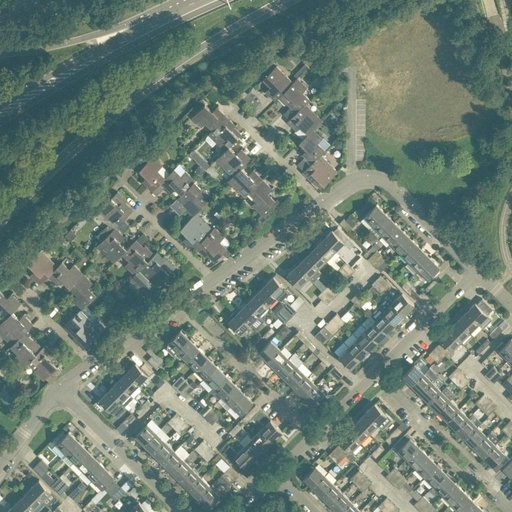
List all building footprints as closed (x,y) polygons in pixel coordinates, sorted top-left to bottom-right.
[(389,24),(360,38),(379,78),(391,81),(374,89),(380,101),(389,121),(433,132),(441,127),(450,130),(468,121),(469,115),(472,114),(481,116),(494,110),(482,86),(473,83),(465,68),(464,68),(440,79),(414,73),(413,73),(404,53),(404,54),(389,24)] [(292,81),(284,72),(276,65),(263,78),(270,86),(264,92),(265,92),(267,90),(269,91),(268,92),(275,100),(278,97),(289,86),(288,85),(292,81)] [(296,112),(301,107),(306,102),(310,98),(303,90),(307,86),(297,76),(292,81),(288,85),(289,86),(278,97),(286,104),(288,102),(290,103),(289,104),(296,112)] [(214,128),(225,117),(218,109),(217,110),(215,109),(218,106),(218,105),(211,112),(204,104),(191,117),(201,127),(207,122),(214,128)] [(296,112),(287,120),(295,128),(296,127),(298,129),(295,131),(295,132),(296,131),(303,138),(308,133),(313,129),(322,120),(312,110),(308,114),(301,107),(296,112)] [(232,125),(233,124),(225,117),(214,128),(214,129),(209,134),(225,150),(230,146),(239,137),(231,129),(236,124),(233,127),(232,125)] [(312,163),(316,158),(325,150),(318,142),(322,138),(313,129),(308,133),(303,138),(299,141),(307,149),(301,155),(304,153),(305,154),(304,155),(312,163)] [(179,145),(173,139),(170,144),(175,149),(179,145)] [(237,171),(242,167),(251,158),(243,150),(242,151),(240,150),(243,147),(237,153),(230,146),(225,150),(216,159),(233,175),(237,171)] [(169,172),(160,163),(153,156),(140,169),(147,176),(141,182),(141,183),(144,180),(145,182),(144,183),(152,190),(161,181),(169,172)] [(328,161),(323,165),(316,158),(312,163),(303,171),(310,179),(312,178),(313,180),(310,182),(311,183),(313,180),(321,187),(337,171),(328,161)] [(215,169),(211,164),(206,169),(210,174),(215,169)] [(249,192),(263,179),(255,171),(254,172),(253,171),(255,168),(249,174),(242,167),(237,171),(233,175),(228,180),(238,189),(242,185),(249,192)] [(182,193),(191,185),(195,180),(185,170),(181,175),(174,168),(169,172),(161,181),(168,189),(169,188),(171,189),(168,192),(169,192),(175,186),(182,193)] [(275,200),(268,193),(274,186),(271,189),(269,187),(270,186),(263,179),(249,192),(256,199),(252,204),(261,213),(258,217),(263,221),(277,206),(273,202),(275,200)] [(197,191),(191,185),(182,193),(174,201),(179,206),(182,203),(185,205),(186,204),(188,206),(185,209),(186,208),(193,215),(198,210),(199,210),(212,197),(202,187),(197,191)] [(115,227),(120,223),(133,210),(125,202),(124,203),(123,201),(125,199),(125,198),(124,199),(117,192),(118,191),(94,215),(115,227)] [(374,224),(386,212),(377,204),(378,203),(377,202),(365,215),(374,224)] [(201,212),(199,210),(198,210),(193,215),(180,228),(188,235),(182,241),(185,239),(186,240),(185,241),(193,249),(196,246),(213,228),(199,214),(201,212)] [(383,233),(395,221),(386,212),(374,224),(383,233)] [(353,227),(346,220),(344,218),(339,222),(348,231),(353,227)] [(392,242),(404,230),(395,221),(383,233),(392,242)] [(225,236),(215,226),(213,228),(196,246),(203,254),(206,251),(207,252),(206,253),(214,261),(223,253),(227,257),(233,250),(228,246),(227,248),(220,240),(225,236)] [(123,235),(115,227),(101,240),(96,245),(104,253),(104,252),(114,262),(123,253),(127,248),(120,241),(126,235),(126,234),(123,237),(122,236),(123,235)] [(323,238),(335,250),(344,241),(332,229),(323,238)] [(401,251),(412,239),(404,230),(392,242),(401,251)] [(80,241),(74,236),(71,240),(76,245),(80,241)] [(44,246),(49,241),(45,238),(41,242),(44,246)] [(326,259),(335,250),(323,238),(314,247),(326,259)] [(135,273),(154,254),(147,247),(144,249),(143,248),(144,247),(136,239),(127,248),(123,253),(130,260),(125,264),(135,273)] [(410,260),(421,248),(412,239),(401,251),(410,260)] [(367,257),(376,248),(373,245),(364,254),(367,257)] [(317,268),(326,259),(314,247),(305,256),(317,268)] [(372,262),(381,253),(377,249),(376,248),(367,257),(372,262)] [(419,269),(430,257),(421,248),(410,260),(419,269)] [(51,258),(48,256),(41,249),(28,262),(35,269),(29,276),(32,273),(33,275),(32,276),(40,283),(49,275),(58,265),(51,258)] [(174,272),(173,272),(172,273),(169,273),(176,266),(168,259),(165,261),(164,260),(165,259),(157,251),(154,254),(135,273),(130,278),(131,279),(145,293),(146,293),(147,295),(163,279),(164,281),(163,282),(163,283),(164,283),(165,284),(166,284),(167,284),(168,284),(169,284),(170,284),(171,283),(173,281),(174,280),(174,279),(175,279),(175,278),(175,277),(175,276),(175,275),(175,274),(174,273),(174,272)] [(376,266),(385,257),(381,253),(372,262),(376,266)] [(308,277),(317,268),(305,256),(296,265),(308,277)] [(381,271),(383,268),(390,262),(385,257),(376,266),(381,271)] [(425,279),(427,277),(428,278),(440,266),(430,257),(419,269),(419,270),(417,272),(425,279)] [(342,265),(346,261),(342,258),(338,262),(341,266),(337,270),(346,279),(350,274),(342,265)] [(70,286),(83,274),(74,264),(69,268),(62,261),(58,265),(49,275),(56,282),(58,281),(59,282),(56,285),(57,285),(63,279),(70,286)] [(355,270),(351,266),(346,261),(342,265),(350,274),(355,270)] [(299,286),(308,277),(296,265),(288,274),(287,273),(286,273),(299,286)] [(285,286),(287,284),(276,273),(274,276),(274,275),(264,284),(276,296),(286,287),(285,286)] [(82,308),(89,301),(95,295),(88,287),(92,283),(83,274),(70,286),(77,294),(71,300),(74,297),(76,299),(75,300),(82,308)] [(389,283),(382,276),(380,274),(376,279),(385,288),(389,283)] [(326,286),(331,282),(326,277),(318,286),(322,290),(331,299),(335,295),(326,286)] [(373,300),(385,288),(376,279),(372,283),(373,284),(366,292),(373,300)] [(405,289),(410,285),(406,281),(402,286),(405,289)] [(340,291),(335,285),(331,282),(326,286),(335,295),(340,291)] [(267,305),(276,296),(264,284),(256,293),(267,305)] [(415,299),(419,294),(410,285),(405,289),(415,299)] [(12,311),(21,303),(13,295),(12,296),(11,294),(14,292),(13,291),(7,297),(0,290),(0,317),(3,320),(7,316),(8,316),(12,311)] [(126,296),(121,290),(116,296),(121,301),(126,296)] [(327,304),(331,299),(322,290),(318,295),(327,304)] [(368,299),(364,294),(359,290),(355,295),(364,303),(368,299)] [(414,304),(412,302),(402,292),(393,301),(405,313),(414,304)] [(259,314),(267,305),(256,293),(247,302),(259,314)] [(297,310),(295,309),(304,301),(298,295),(290,303),(288,301),(284,306),(293,315),(297,310)] [(360,307),(364,303),(355,295),(351,298),(360,307)] [(396,322),(405,313),(393,301),(384,310),(396,322)] [(250,323),(259,314),(247,302),(238,311),(250,323)] [(467,311),(479,323),(487,314),(476,302),(467,311)] [(289,319),(293,315),(284,306),(279,310),(289,319)] [(73,338),(76,341),(84,348),(108,324),(98,315),(92,320),(81,308),(64,325),(75,336),(73,338)] [(284,323),(289,319),(279,310),(275,314),(284,323)] [(387,331),(396,322),(384,310),(375,319),(387,331)] [(19,318),(12,311),(8,316),(7,316),(3,320),(0,322),(0,332),(12,345),(20,337),(24,332),(33,324),(26,316),(24,317),(23,315),(26,313),(25,312),(19,318)] [(241,332),(250,323),(238,311),(229,320),(228,319),(228,320),(241,332)] [(469,332),(479,323),(467,311),(458,320),(469,332)] [(333,317),(341,326),(351,317),(346,312),(341,317),(337,313),(333,317)] [(337,331),(341,326),(333,317),(328,321),(337,331)] [(378,340),(387,331),(375,319),(366,328),(378,340)] [(460,341),(469,332),(458,320),(449,329),(460,341)] [(333,334),(337,331),(328,321),(324,325),(333,334)] [(290,329),(286,325),(283,326),(279,330),(284,336),(290,329)] [(329,339),(333,334),(324,325),(320,330),(329,339)] [(490,334),(494,338),(503,329),(499,325),(490,334)] [(173,355),(178,350),(190,338),(181,330),(182,329),(182,328),(169,341),(167,349),(173,355)] [(369,349),(378,340),(366,328),(358,337),(369,349)] [(451,350),(460,341),(449,329),(439,338),(441,340),(437,345),(446,354),(449,358),(454,353),(451,350)] [(265,339),(272,333),(268,330),(262,336),(265,339)] [(302,339),(305,336),(299,330),(295,333),(302,339)] [(27,362),(42,347),(35,340),(32,342),(31,341),(32,340),(24,332),(20,337),(12,345),(11,345),(18,353),(13,357),(23,367),(27,363),(27,362)] [(260,345),(265,339),(262,336),(257,342),(260,345)] [(308,345),(311,342),(305,336),(302,339),(308,345)] [(509,358),(511,354),(511,337),(511,338),(511,337),(511,336),(505,344),(503,341),(497,347),(509,358)] [(361,358),(369,349),(358,337),(349,346),(361,358)] [(187,359),(199,347),(190,338),(178,350),(187,359)] [(485,347),(491,341),(488,338),(482,344),(485,347)] [(269,360),(280,348),(271,339),(259,351),(269,360)] [(313,351),(316,348),(311,342),(308,345),(313,351)] [(52,353),(53,352),(45,344),(42,347),(27,362),(27,363),(34,370),(35,369),(44,379),(58,366),(64,359),(56,352),(53,355),(52,353)] [(479,353),(485,347),(482,344),(476,350),(479,353)] [(442,358),(446,354),(437,345),(433,349),(442,358)] [(351,367),(361,358),(349,346),(339,355),(351,367)] [(196,368),(208,356),(199,347),(187,359),(196,368)] [(277,369),(289,357),(280,348),(269,360),(277,369)] [(438,362),(442,358),(433,349),(424,358),(430,363),(434,359),(438,362)] [(167,362),(165,360),(156,351),(152,355),(161,364),(163,366),(167,362)] [(322,360),(325,356),(319,351),(316,354),(322,360)] [(156,368),(161,364),(152,355),(147,359),(156,368)] [(205,377),(217,365),(208,356),(196,368),(205,377)] [(328,366),(331,363),(325,356),(322,360),(328,366)] [(286,378),(298,366),(289,357),(277,369),(286,378)] [(149,376),(154,371),(145,362),(140,367),(136,362),(127,372),(139,384),(148,374),(149,376)] [(423,372),(415,363),(403,375),(412,384),(423,372)] [(214,386),(226,374),(217,365),(205,377),(214,386)] [(489,378),(498,369),(494,365),(485,374),(489,378)] [(295,387),(307,375),(298,366),(286,378),(295,387)] [(339,379),(343,375),(334,366),(330,370),(339,379)] [(452,379),(461,370),(457,366),(445,379),(449,383),(452,379)] [(507,379),(502,374),(498,369),(489,378),(494,383),(498,379),(502,383),(507,379)] [(185,379),(181,375),(176,370),(167,379),(172,384),(176,388),(185,379)] [(452,379),(457,384),(466,375),(461,370),(452,379)] [(130,393),(139,384),(127,372),(118,381),(130,393)] [(433,381),(431,380),(423,372),(412,384),(421,393),(433,381)] [(223,395),(235,383),(226,374),(214,386),(223,395)] [(304,396),(316,384),(307,375),(295,387),(304,396)] [(461,388),(466,383),(470,379),(466,375),(457,384),(461,388)] [(181,392),(190,384),(185,379),(176,388),(181,392)] [(134,396),(130,393),(118,381),(109,390),(121,401),(125,405),(134,396)] [(442,390),(439,388),(433,381),(421,393),(430,402),(442,390)] [(232,404),(244,392),(235,383),(223,395),(232,404)] [(185,397),(189,393),(194,388),(190,384),(181,392),(185,397)] [(314,405),(325,393),(316,384),(304,396),(314,405)] [(0,390),(0,395),(3,400),(10,395),(5,387),(0,390)] [(112,411),(121,401),(109,390),(100,398),(99,397),(99,398),(112,411)] [(286,397),(294,405),(301,398),(293,390),(286,397)] [(439,411),(448,401),(451,399),(442,390),(430,402),(428,404),(435,411),(437,409),(439,411)] [(241,413),(253,401),(244,392),(232,404),(241,413)] [(479,406),(488,397),(484,393),(475,402),(479,406)] [(484,411),(493,402),(488,397),(479,406),(484,411)] [(145,408),(151,402),(148,399),(142,405),(145,408)] [(460,408),(456,404),(451,399),(448,401),(439,411),(448,420),(460,408)] [(203,415),(212,406),(208,402),(199,411),(203,415)] [(382,428),(391,419),(374,402),(365,411),(378,424),(382,428)] [(488,415),(493,410),(497,406),(493,402),(484,411),(488,415)] [(257,412),(260,408),(256,404),(246,413),(251,418),(256,423),(260,418),(255,413),(257,412)] [(139,414),(145,408),(142,405),(136,411),(139,414)] [(208,419),(217,411),(212,406),(203,415),(208,419)] [(468,417),(464,412),(460,408),(448,420),(457,429),(468,417)] [(212,424),(217,419),(221,415),(217,411),(208,419),(212,424)] [(369,433),(378,424),(365,411),(356,420),(369,433)] [(127,426),(136,417),(132,412),(123,421),(127,426)] [(171,425),(180,416),(176,412),(168,421),(171,425)] [(247,422),(251,418),(246,413),(242,417),(247,422)] [(176,429),(185,420),(180,416),(171,425),(176,429)] [(466,438),(470,434),(478,426),(468,417),(457,429),(455,431),(461,437),(463,435),(466,438)] [(283,431),(282,430),(271,419),(261,428),(273,440),(283,431)] [(506,433),(511,426),(511,420),(511,419),(502,428),(506,433)] [(180,434),(185,429),(189,425),(185,420),(176,429),(180,434)] [(360,441),(369,433),(356,420),(347,428),(360,441)] [(229,431),(233,435),(233,436),(242,427),(238,422),(229,431)] [(145,444),(157,432),(147,423),(136,435),(145,444)] [(394,439),(403,430),(398,425),(389,435),(394,439)] [(487,435),(480,428),(478,426),(470,434),(466,438),(475,447),(487,435)] [(265,449),(273,440),(261,428),(253,437),(265,449)] [(351,451),(360,441),(347,428),(338,438),(341,441),(337,446),(345,455),(350,450),(351,451)] [(66,452),(78,440),(69,431),(70,430),(57,443),(66,452)] [(154,453),(166,441),(157,432),(145,444),(154,453)] [(194,439),(190,435),(186,439),(189,443),(194,439)] [(390,443),(394,439),(389,435),(385,438),(390,443)] [(410,437),(407,439),(403,435),(394,444),(398,448),(398,449),(407,458),(419,446),(410,437)] [(495,444),(488,436),(487,435),(475,447),(484,456),(495,444)] [(255,458),(265,449),(253,437),(243,446),(255,458)] [(199,452),(208,443),(204,439),(195,448),(199,452)] [(75,461),(87,449),(78,440),(66,452),(75,461)] [(163,462),(175,450),(166,441),(154,453),(163,462)] [(203,456),(212,447),(208,443),(199,452),(203,456)] [(376,457),(385,448),(380,444),(371,453),(376,457)] [(505,453),(496,445),(495,444),(484,456),(493,465),(505,453)] [(243,446),(237,452),(229,445),(226,448),(223,446),(219,449),(240,469),(244,465),(246,467),(255,458),(243,446)] [(342,459),(345,455),(337,446),(333,450),(342,459)] [(416,467),(428,455),(419,446),(407,458),(416,467)] [(208,461),(217,452),(212,447),(203,456),(208,461)] [(84,470),(96,458),(87,449),(75,461),(84,470)] [(172,471),(184,459),(175,450),(163,462),(172,471)] [(337,463),(342,459),(333,450),(328,454),(337,463)] [(425,476),(437,464),(428,455),(416,467),(425,476)] [(224,470),(230,464),(222,457),(216,462),(224,470)] [(37,463),(46,472),(51,467),(42,458),(37,463)] [(93,479),(105,467),(96,458),(84,470),(93,479)] [(181,479),(193,468),(184,459),(172,471),(181,479)] [(511,467),(511,461),(502,470),(506,473),(511,467)] [(42,476),(46,472),(37,463),(33,467),(42,476)] [(434,485),(446,473),(437,464),(425,476),(434,484),(434,485)] [(313,486),(325,474),(316,465),(304,477),(313,486)] [(235,479),(239,475),(230,466),(226,470),(235,479)] [(108,491),(114,485),(117,482),(112,478),(114,476),(105,467),(93,479),(102,488),(91,499),(96,503),(107,491),(108,491)] [(390,480),(399,471),(395,467),(386,476),(390,480)] [(190,488),(202,476),(193,468),(181,479),(190,488)] [(355,482),(364,473),(359,469),(350,478),(355,482)] [(231,483),(235,479),(226,470),(222,474),(231,483)] [(394,484),(403,475),(399,471),(390,480),(394,484)] [(63,491),(73,481),(63,472),(56,480),(51,485),(60,494),(63,491)] [(51,485),(56,480),(48,473),(44,478),(51,485)] [(359,486),(368,477),(364,473),(355,482),(359,486)] [(443,493),(455,482),(446,473),(434,485),(434,484),(429,489),(434,493),(438,488),(443,493)] [(322,495),(334,483),(325,474),(313,486),(322,495)] [(399,488),(402,485),(408,479),(403,475),(394,484),(399,488)] [(211,485),(210,485),(202,476),(190,488),(199,497),(211,485)] [(363,491),(368,486),(372,482),(368,477),(359,486),(363,491)] [(127,489),(133,481),(128,478),(122,486),(127,489)] [(42,500),(51,491),(39,479),(30,488),(42,500)] [(121,486),(120,486),(117,482),(114,485),(108,491),(112,495),(121,486)] [(452,502),(464,491),(455,482),(443,493),(452,502)] [(220,495),(219,494),(222,492),(213,483),(210,485),(211,485),(199,497),(208,507),(220,495)] [(331,504),(343,492),(334,483),(322,495),(331,504)] [(73,498),(81,491),(82,490),(78,485),(69,494),(73,498)] [(116,500),(125,491),(121,486),(112,495),(116,500)] [(33,509),(42,500),(30,488),(21,497),(33,509)] [(461,511),(473,499),(464,491),(452,502),(461,511)] [(339,511),(340,511),(352,501),(343,492),(331,504),(339,511)] [(422,495),(418,500),(414,504),(418,508),(427,499),(423,495),(422,495)] [(382,510),(391,501),(387,496),(378,505),(382,510)] [(33,509),(21,497),(12,506),(18,511),(34,511),(35,511),(33,509)] [(150,511),(139,501),(137,498),(132,500),(130,499),(124,504),(126,506),(132,511),(150,511)] [(87,511),(96,503),(91,499),(83,507),(87,511)] [(422,511),(431,503),(427,499),(418,508),(422,511)] [(461,511),(478,511),(482,508),(473,499),(461,511)] [(358,511),(361,510),(352,501),(340,511),(358,511)] [(384,511),(389,511),(396,505),(391,501),(382,510),(384,511)] [(431,511),(436,508),(431,503),(422,511),(431,511)]
